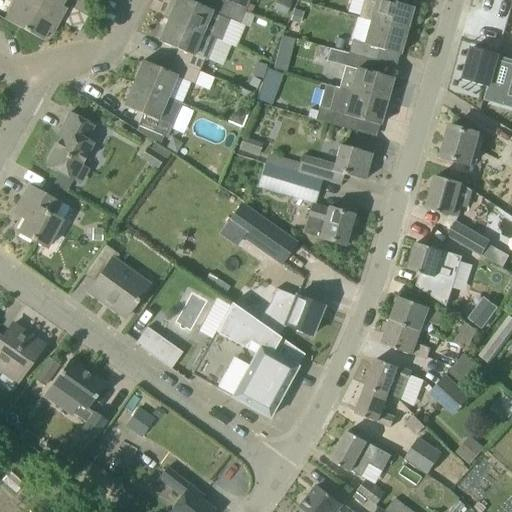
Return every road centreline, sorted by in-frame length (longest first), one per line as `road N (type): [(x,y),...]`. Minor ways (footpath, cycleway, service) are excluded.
road 1 (unclassified): [(282,474),(329,398),(376,281),(456,0)]
road 2 (residential): [(282,474),(0,271)]
road 3 (residential): [(37,74),(114,48),(141,0)]
